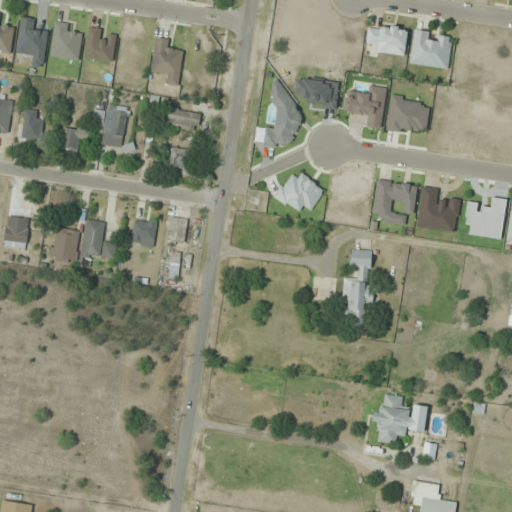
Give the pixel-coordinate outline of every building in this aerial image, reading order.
[(0,51),(11,53),(15,25),(3,24),(5,14),(0,13),(0,51)] [(368,28),(368,44),(377,44),(377,55),(407,55),(407,28),(368,28)] [(453,36),(414,31),(409,64),(448,70),(453,36)] [(179,86),(183,51),(170,49),(171,40),(156,38),(152,72),(169,74),(168,85),(179,86)] [(386,131),(426,136),(430,102),(390,97),(386,131)] [(14,101),(0,99),(0,134),(9,135),(14,101)] [(121,148),(129,108),(108,104),(101,145),(121,148)] [(165,123),(199,128),(201,113),(167,108),(165,123)] [(37,119),(38,111),(21,110),(19,140),(42,142),(44,120),(37,119)] [(58,159),(77,161),(79,140),(91,141),(92,131),(62,127),(58,159)] [(192,170),(192,151),(170,151),(170,169),(192,170)] [(312,211),(325,190),(294,170),(276,199),(298,214),(304,206),(312,211)] [(373,219),(405,224),(406,214),(392,213),(393,202),(402,203),(401,212),(414,214),(418,186),(378,181),(373,219)] [(4,246),(27,249),(30,219),(8,216),(4,246)] [(187,218),(168,218),(168,241),(187,241),(187,218)] [(114,260),(116,244),(103,242),(106,223),(87,220),(82,256),(114,260)] [(155,220),(134,220),(134,245),(155,245),(155,220)] [(52,257),(75,262),(80,233),(58,228),(52,257)] [(373,251),(353,250),(352,279),(344,278),(341,319),(349,320),(349,327),(369,328),(373,251)] [(179,277),(179,254),(171,254),(170,277),(179,277)] [(427,408),(403,406),(404,396),(384,395),(382,412),(373,412),(372,423),(380,423),(378,443),(396,445),(398,433),(425,435),(427,408)] [(420,511),(455,511),(457,502),(439,499),(441,485),(414,481),(410,504),(421,506),(420,511)] [(32,511),(33,505),(2,501),(0,511),(32,511)]
